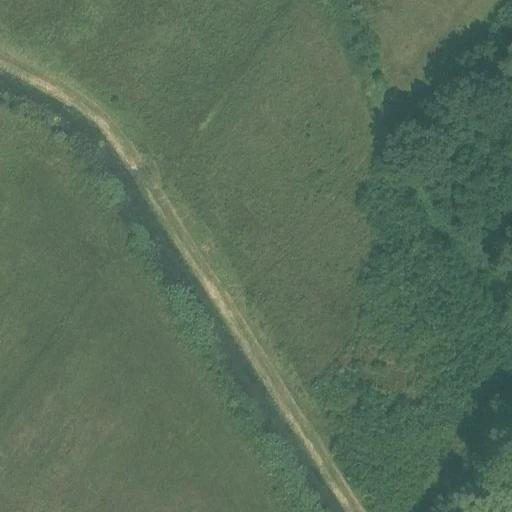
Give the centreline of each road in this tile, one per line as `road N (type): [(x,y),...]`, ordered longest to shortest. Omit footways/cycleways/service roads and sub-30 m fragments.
road 1 (track): [(357,511),(222,296)]
road 2 (track): [(424,511),(511,395)]
